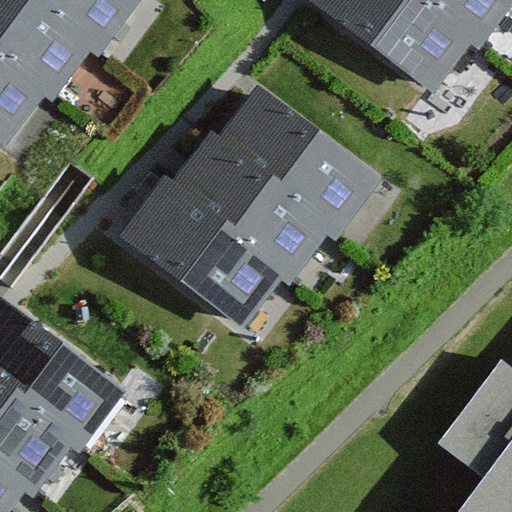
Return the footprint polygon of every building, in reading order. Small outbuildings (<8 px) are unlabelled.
[(0,0),(0,54),(42,88),(47,91),(53,83),(82,46),(23,0),(0,0)] [(23,0),(82,46),(89,51),(128,0),(23,0)] [(322,0),(321,2),(431,86),(469,36),(421,0),(322,0)] [(421,0),(469,36),(476,41),(507,0),(421,0)] [(0,140),(0,141),(42,88),(0,54),(0,140)] [(259,95),(220,146),(323,226),(329,230),(369,179),(259,95)] [(213,140),(174,190),(277,270),(285,275),(323,226),(220,146),(213,140)] [(169,186),(128,237),(237,321),(277,270),(174,190),(169,186)] [(0,309),(0,390),(62,439),(69,445),(109,394),(0,309)] [(483,511),(511,511),(511,379),(504,373),(441,453),(496,495),(483,511)] [(0,466),(20,482),(25,486),(62,439),(0,390),(0,466)] [(0,506),(20,482),(0,466),(0,506)]
